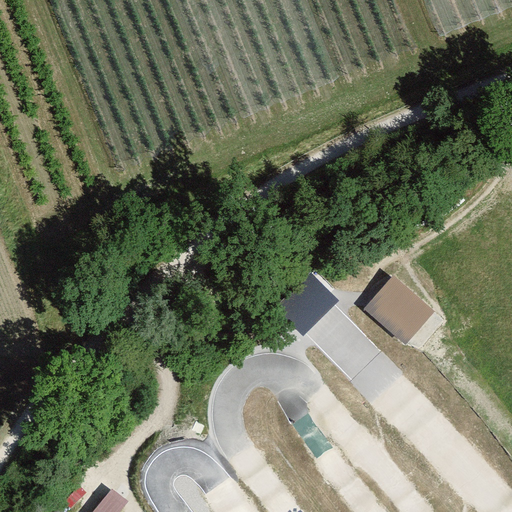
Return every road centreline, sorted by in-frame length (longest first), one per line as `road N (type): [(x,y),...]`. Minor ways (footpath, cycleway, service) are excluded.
road 1 (track): [(511,71),(231,198),(166,236)]
road 2 (track): [(166,236),(0,475)]
